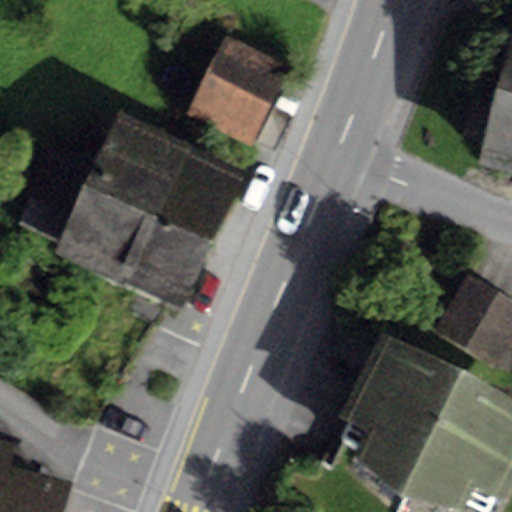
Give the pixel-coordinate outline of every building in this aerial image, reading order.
[(231,48),(195,119),(248,146),(284,75),(231,48)] [(511,102),(495,168),(511,172),(511,102)] [(83,217),(67,249),(132,280),(188,160),(123,130),(99,181),(48,155),(39,174),(57,182),(48,200),(83,217)] [(188,160),(132,280),(182,304),(239,185),(235,180),(188,160)] [(36,194),(21,227),(67,249),(83,217),(48,200),(57,182),(39,174),(31,192),(36,194)] [(511,308),(472,284),(441,336),(493,367),(511,334),(511,308)] [(464,505),(477,511),(489,511),(511,467),(511,413),(508,421),(387,359),(344,444),(367,456),(408,494),(464,505)] [(0,511),(56,511),(61,497),(0,479),(0,465),(3,457),(0,456),(0,511)]
